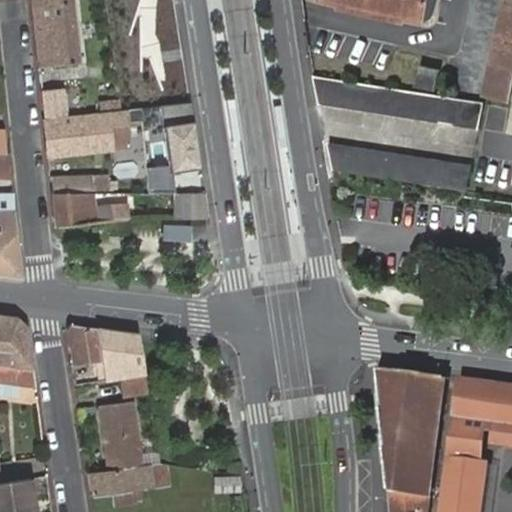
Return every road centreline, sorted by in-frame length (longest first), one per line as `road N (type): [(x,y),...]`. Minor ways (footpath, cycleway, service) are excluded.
road 1 (residential): [(330,335),(277,0)]
road 2 (residential): [(198,0),(244,323)]
road 3 (residential): [(15,18),(44,301)]
road 4 (residential): [(44,301),(76,511)]
road 5 (tertiary): [(244,323),(44,301)]
road 6 (residential): [(244,323),(274,511)]
road 7 (tertiary): [(511,361),(330,335)]
road 8 (residential): [(342,511),(330,335)]
